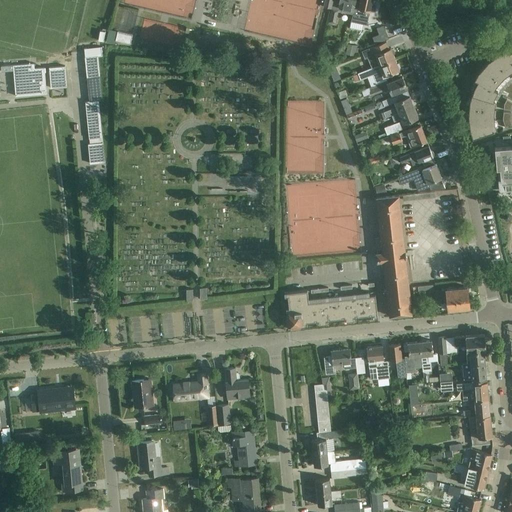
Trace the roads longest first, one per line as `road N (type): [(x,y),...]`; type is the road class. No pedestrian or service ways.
road 1 (residential): [(499,317),(464,163),(399,0)]
road 2 (residential): [(272,340),(499,317)]
road 3 (residential): [(98,360),(272,340)]
road 4 (residential): [(288,511),(272,340)]
road 5 (residential): [(114,511),(98,360)]
